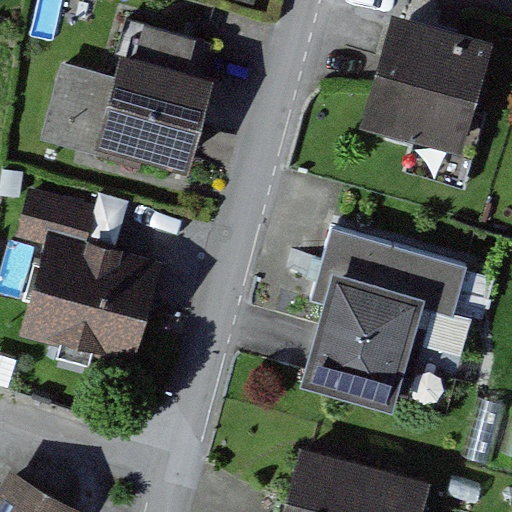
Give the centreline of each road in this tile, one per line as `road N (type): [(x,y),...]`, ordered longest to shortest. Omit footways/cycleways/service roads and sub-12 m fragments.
road 1 (residential): [(177,475),(309,0)]
road 2 (residential): [(177,475),(0,413)]
